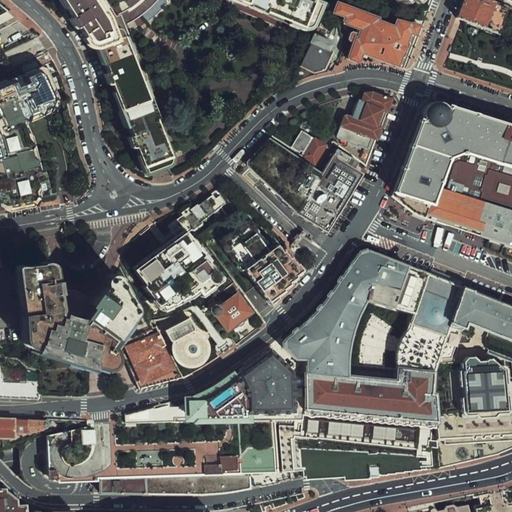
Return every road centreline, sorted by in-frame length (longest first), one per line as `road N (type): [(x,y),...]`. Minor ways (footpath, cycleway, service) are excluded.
road 1 (residential): [(331,265),(288,319),(187,384),(96,406),(0,404)]
road 2 (primary): [(273,457),(219,441),(118,434),(48,441),(31,451),(31,474),(79,499)]
road 3 (primary): [(273,457),(105,450),(0,463)]
road 4 (residential): [(79,499),(218,500),(308,484),(329,491),(321,510)]
road 5 (primary): [(511,466),(273,457)]
road 6 (tertiary): [(220,163),(278,105),(320,87),(352,79),(418,84)]
road 7 (tertiary): [(108,177),(70,57),(52,26),(22,0)]
road 8 (secondary): [(321,510),(511,468)]
road 9 (residential): [(511,282),(359,220)]
road 10 (residential): [(220,163),(331,265)]
road 11 (residential): [(418,84),(359,220)]
